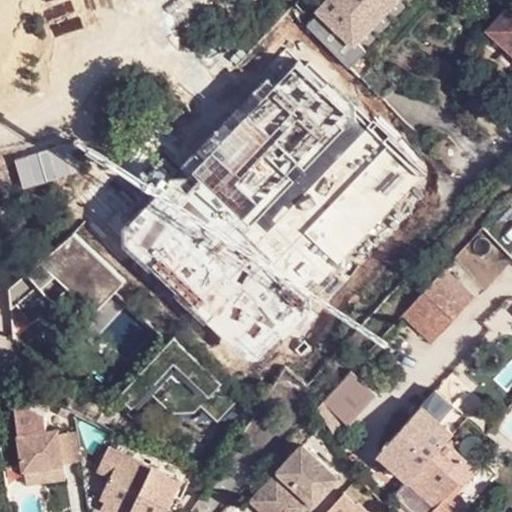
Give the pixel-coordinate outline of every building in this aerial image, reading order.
[(336,50),(354,68),(371,50),(360,41),(397,0),(343,0),(331,13),(327,9),(311,24),(336,50)] [(511,9),(493,29),(511,47),(511,9)] [(248,253),(287,209),(241,168),(202,212),(248,253)] [(13,291),(15,314),(18,311),(37,328),(65,299),(63,297),(72,287),(98,312),(126,282),(75,234),(28,278),(13,291)] [(452,264),(443,273),(472,299),(480,290),(452,264)] [(443,273),(415,304),(443,330),(472,299),(443,273)] [(415,304),(406,313),(436,338),(443,330),(415,304)] [(246,398),(179,337),(173,343),(126,397),(139,409),(154,392),(178,414),(201,413),(207,406),(224,422),(246,398)] [(379,396),(352,372),(324,404),(338,418),(350,427),(379,396)] [(319,407),(330,427),(338,418),(324,404),(319,407)] [(462,428),(435,405),(429,410),(455,435),(462,428)] [(384,453),(411,481),(413,482),(448,444),(455,435),(429,410),(425,407),(384,453)] [(70,462),(65,429),(25,436),(30,468),(70,462)] [(483,432),(460,455),(474,468),(496,443),(483,432)] [(335,471),(305,444),(261,495),(281,511),(284,511),(290,505),(297,511),(308,511),(333,483),(328,479),(335,471)] [(451,494),(474,468),(460,455),(448,444),(413,482),(411,485),(437,509),(451,494)] [(162,511),(179,479),(126,451),(113,445),(101,467),(115,473),(107,489),(104,495),(109,498),(134,510),(133,511),(162,511)] [(328,479),(333,483),(340,475),(335,471),(328,479)] [(415,511),(433,511),(437,509),(411,485),(399,498),(415,511)] [(362,506),(348,494),(330,511),(370,511),(363,505),(362,506)] [(457,511),(463,506),(451,494),(437,509),(433,511),(457,511)] [(284,511),(281,511),(261,495),(255,501),(267,511),(297,511),(290,505),(284,511)] [(133,511),(134,510),(109,498),(105,505),(118,511),(133,511)]
